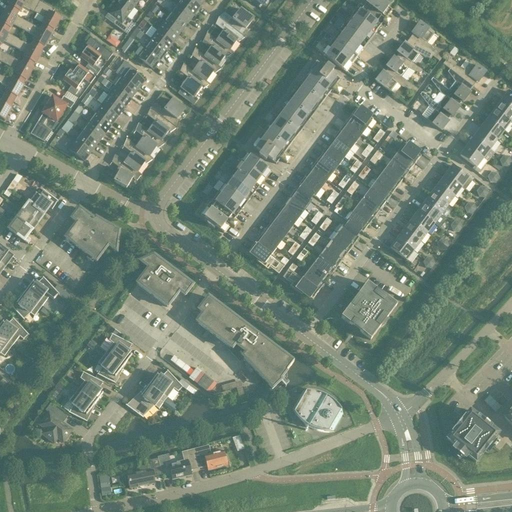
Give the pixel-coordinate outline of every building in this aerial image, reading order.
[(5,11),(16,17),(19,12),(22,7),(34,13),(40,3),(34,0),(11,0),(8,6),(9,6),(6,12),(5,11)] [(134,7),(124,0),(120,0),(110,15),(116,19),(112,24),(124,33),(132,22),(126,18),(134,7)] [(190,0),(180,0),(178,4),(194,17),(201,8),(190,0)] [(190,0),(201,8),(206,0),(190,0)] [(362,0),(356,9),(380,27),(383,23),(387,26),(390,22),(386,19),(392,11),(383,5),(385,2),(382,0),(362,0)] [(40,3),(34,13),(46,19),(42,25),(43,25),(40,30),(50,36),(51,36),(50,36),(53,30),(54,31),(60,19),(52,15),(54,11),(40,3)] [(194,17),(178,4),(171,13),(187,26),(194,17)] [(158,8),(155,6),(154,7),(150,12),(153,14),(154,14),(158,8)] [(356,9),(351,16),(374,34),(380,27),(356,9)] [(232,19),(228,25),(246,39),(246,38),(247,31),(246,30),(254,20),(253,19),(247,15),(241,10),(233,20),(232,19)] [(0,30),(6,34),(7,34),(9,29),(10,29),(12,25),(24,31),(28,24),(17,17),(16,17),(5,11),(0,20),(0,30)] [(171,13),(164,22),(181,35),(187,26),(171,13)] [(351,16),(345,24),(368,42),(374,34),(351,16)] [(164,22),(158,31),(174,44),(181,35),(164,22)] [(28,24),(24,31),(35,37),(33,41),(34,42),(31,47),(41,53),(41,52),(44,47),(44,48),(50,36),(40,30),(39,30),(28,24)] [(368,42),(345,24),(339,32),(363,50),(368,42)] [(432,57),(439,62),(441,60),(430,47),(427,44),(434,35),(419,24),(412,34),(413,35),(409,40),(432,57)] [(224,32),(217,41),(217,42),(234,55),(234,54),(230,51),(237,42),(238,43),(245,39),(246,39),(228,25),(223,31),(224,32)] [(207,33),(209,35),(215,28),(213,27),(212,26),(207,33)] [(130,38),(133,41),(140,32),(136,29),(130,38)] [(0,45),(1,46),(3,42),(15,48),(19,40),(7,34),(6,34),(0,30),(0,45)] [(158,31),(151,40),(167,53),(174,44),(158,31)] [(339,32),(333,39),(357,57),(363,50),(339,32)] [(115,38),(110,45),(117,50),(122,43),(115,38)] [(333,39),(327,47),(351,65),(357,57),(333,39)] [(19,40),(15,48),(26,54),(24,58),(25,59),(22,64),(21,64),(32,70),(31,69),(34,64),(35,64),(41,53),(31,47),(30,47),(19,40)] [(151,40),(144,49),(161,61),(167,53),(151,40)] [(212,48),(205,57),(222,70),(223,70),(218,67),(225,57),(226,58),(233,54),(234,55),(217,42),(217,41),(216,40),(211,47),(212,48)] [(432,57),(409,40),(406,44),(404,43),(397,53),(398,54),(412,64),(419,55),(430,60),(432,57)] [(88,47),(80,58),(88,64),(86,69),(97,76),(100,71),(94,66),(101,57),(107,62),(112,55),(96,43),(91,49),(88,47)] [(351,65),(327,47),(321,55),(345,73),(351,65)] [(161,61),(144,49),(137,58),(138,59),(144,63),(154,71),(161,61)] [(0,61),(5,65),(9,58),(10,57),(0,52),(0,61)] [(398,54),(395,59),(393,58),(386,67),(387,69),(388,68),(401,78),(408,70),(419,74),(422,71),(412,64),(398,54)] [(119,65),(122,58),(116,56),(113,62),(119,65)] [(201,63),(194,73),(193,73),(211,86),(206,82),(214,73),(215,74),(222,70),(222,71),(222,70),(205,57),(204,56),(199,62),(201,63)] [(9,58),(5,65),(17,71),(15,75),(12,81),(23,87),(22,86),(25,81),(26,81),(32,70),(21,64),(22,64),(21,64),(10,57),(9,58)] [(135,63),(141,67),(144,63),(138,59),(135,63)] [(111,62),(107,68),(114,73),(118,66),(111,62)] [(316,62),(310,70),(340,93),(342,90),(336,85),(340,80),(331,74),(333,71),(327,67),(325,69),(316,62)] [(450,70),(473,87),(476,82),(478,84),(485,74),(470,63),(463,72),(460,69),(445,63),(443,65),(449,70),(450,70)] [(70,70),(62,81),(71,87),(68,92),(74,96),(78,92),(76,91),(83,80),(90,85),(95,78),(78,66),(74,72),(70,70)] [(388,68),(387,69),(384,73),(382,72),(375,82),(390,93),(397,84),(400,86),(416,93),(418,90),(401,78),(388,68)] [(122,79),(138,91),(145,82),(135,75),(129,70),(122,79)] [(340,93),(310,70),(305,78),(328,96),(332,91),(338,95),(340,93)] [(450,70),(449,70),(447,73),(455,83),(448,91),(448,92),(462,102),(463,103),(470,93),(469,92),(473,87),(450,70)] [(193,73),(194,73),(192,72),(188,78),(189,79),(181,89),(182,90),(178,95),(194,107),(198,101),(194,98),(201,89),(202,89),(210,86),(211,86),(193,73)] [(0,74),(0,83),(8,88),(5,92),(6,92),(3,98),(13,103),(16,98),(17,98),(23,87),(12,81),(12,80),(0,74)] [(328,96),(305,78),(299,86),(322,103),(328,96)] [(138,91),(122,79),(115,88),(131,100),(138,91)] [(448,92),(448,91),(432,79),(430,81),(441,95),(444,97),(438,106),(437,106),(451,116),(452,117),(459,108),(458,107),(462,102),(448,92)] [(299,86),(293,93),(316,111),(322,103),(299,86)] [(131,100),(115,88),(108,97),(125,109),(131,100)] [(501,102),(511,109),(511,95),(508,92),(501,102)] [(316,111),(293,93),(287,101),(311,119),(316,111)] [(437,106),(438,106),(421,93),(420,96),(430,109),(433,112),(426,121),(441,132),(449,122),(447,121),(451,116),(437,106)] [(125,109),(108,97),(102,106),(118,118),(125,109)] [(0,118),(4,121),(11,109),(10,109),(13,103),(3,98),(0,103),(0,118)] [(53,99),(30,135),(44,143),(52,132),(43,126),(48,117),(56,122),(65,107),(70,110),(74,104),(63,98),(60,103),(53,99)] [(164,110),(159,116),(177,130),(177,129),(179,122),(178,121),(185,111),(172,101),(165,111),(164,110)] [(311,119),(287,101),(281,109),(305,126),(311,119)] [(511,120),(511,109),(501,102),(494,111),(510,123),(511,120)] [(118,118),(102,106),(95,114),(111,127),(118,118)] [(351,116),(367,128),(373,120),(357,108),(351,116)] [(281,109),(276,116),(299,134),(305,126),(281,109)] [(510,123),(494,111),(487,120),(503,132),(510,123)] [(111,127),(95,114),(88,123),(105,136),(111,127)] [(67,121),(71,124),(76,127),(77,126),(73,123),(77,118),(72,115),(67,121)] [(156,123),(149,132),(148,133),(166,146),(166,145),(161,142),(168,133),(170,134),(176,130),(177,130),(159,116),(154,122),(156,123)] [(299,134),(276,116),(270,124),(293,142),(299,134)] [(367,128),(351,116),(345,124),(361,136),(367,128)] [(503,132),(487,120),(481,129),(497,141),(503,132)] [(64,126),(63,127),(70,132),(74,127),(71,124),(67,121),(64,126)] [(105,136),(88,123),(82,132),(98,145),(105,136)] [(270,124),(264,132),(288,149),(293,142),(270,124)] [(361,136),(345,124),(339,132),(355,144),(361,136)] [(481,129),(474,138),(490,150),(497,141),(481,129)] [(380,130),(376,135),(381,139),(384,134),(380,130)] [(144,139),(137,148),(154,161),(150,158),(157,148),(159,150),(165,145),(165,146),(166,146),(148,133),(149,132),(147,131),(143,138),(144,139)] [(82,132),(75,141),(91,154),(98,145),(82,132)] [(288,149),(264,132),(258,139),(288,162),(290,159),(284,154),(288,149)] [(355,144),(339,132),(333,139),(349,151),(355,144)] [(381,139),(376,135),(373,140),(377,144),(381,139)] [(388,137),(384,142),(389,145),(393,141),(388,137)] [(474,138),(467,147),(483,159),(490,150),(474,138)] [(288,162),(258,139),(252,147),(261,154),(259,156),(266,161),(267,159),(276,165),(280,160),(286,164),(288,162)] [(349,151),(333,139),(328,147),(344,159),(349,151)] [(91,154),(75,141),(68,150),(84,163),(91,154)] [(389,145),(384,142),(381,147),(385,150),(389,145)] [(405,144),(399,152),(415,165),(421,157),(405,144)] [(364,151),(369,154),(373,149),(368,146),(364,151)] [(132,154),(125,164),(142,177),(138,173),(145,164),(147,165),(153,161),(154,162),(154,161),(137,148),(136,147),(131,153),(132,154)] [(344,159),(328,147),(322,155),(338,167),(344,159)] [(483,159),(467,147),(460,157),(473,167),(472,169),(478,174),(486,162),(483,159)] [(369,154),(364,151),(361,156),(366,159),(369,154)] [(377,152),(373,157),(377,161),(381,156),(377,152)] [(399,152),(393,160),(409,172),(415,165),(399,152)] [(247,154),(241,162),(264,180),(270,172),(247,154)] [(322,155),(316,162),(332,174),(338,167),(322,155)] [(503,156),(501,159),(510,165),(511,163),(509,157),(503,156)] [(377,161),(373,157),(369,162),(374,165),(377,161)] [(510,165),(501,159),(499,161),(502,167),(508,168),(510,165)] [(409,172),(393,160),(387,168),(403,180),(409,172)] [(353,166),(357,170),(361,165),(357,161),(353,166)] [(241,162),(235,170),(259,188),(264,180),(241,162)] [(332,174),(316,162),(310,170),(326,182),(332,174)] [(125,164),(124,163),(119,169),(118,171),(120,173),(114,183),(126,190),(132,179),(136,182),(140,176),(142,177),(125,164)] [(357,170),(353,166),(349,171),(354,174),(357,170)] [(361,172),(366,176),(370,171),(365,167),(361,172)] [(461,188),(465,191),(474,179),(468,175),(466,177),(452,167),(445,176),(461,188)] [(387,168),(381,175),(397,187),(403,180),(387,168)] [(259,188),(235,170),(229,178),(253,195),(259,188)] [(310,170),(305,178),(321,190),(326,182),(310,170)] [(366,176),(361,172),(358,177),(362,181),(366,176)] [(491,173),(487,177),(490,183),(496,184),(499,179),(497,173),(491,173)] [(397,187),(381,175),(376,183),(392,195),(397,187)] [(445,176),(438,185),(454,197),(461,188),(445,176)] [(341,182),(346,185),(350,180),(345,177),(341,182)] [(229,178),(223,185),(247,203),(253,195),(229,178)] [(321,190),(305,178),(298,186),(314,198),(321,190)] [(8,189),(12,192),(18,184),(13,181),(8,189)] [(346,185),(341,182),(338,186),(343,190),(346,185)] [(354,183),(350,188),(355,191),(358,186),(354,183)] [(376,183),(370,191),(386,203),(392,195),(376,183)] [(247,203),(223,185),(218,193),(241,211),(247,203)] [(454,197),(438,185),(432,194),(448,206),(454,197)] [(480,187),(476,192),(479,198),(485,198),(488,194),(486,188),(480,187)] [(355,191),(350,188),(346,192),(351,196),(355,191)] [(12,192),(8,189),(5,193),(4,195),(8,198),(12,192)] [(289,199),(305,211),(311,203),(295,191),(289,199)] [(386,203),(370,191),(364,198),(380,210),(386,203)] [(35,194),(28,204),(43,215),(48,209),(51,211),(57,202),(43,192),(39,197),(35,194)] [(330,197),(335,200),(338,195),(333,192),(330,197)] [(218,193),(212,201),(235,218),(241,211),(218,193)] [(448,206),(432,194),(425,203),(441,215),(448,206)] [(335,200),(330,197),(326,202),(331,205),(335,200)] [(342,198),(338,203),(343,207),(347,202),(342,198)] [(380,210),(364,198),(358,206),(374,218),(380,210)] [(305,211),(289,199),(283,206),(299,218),(305,211)] [(212,201),(206,208),(200,216),(208,223),(207,225),(213,230),(215,228),(224,234),(230,226),(234,229),(237,225),(233,222),(235,218),(212,201)] [(343,207),(338,203),(335,208),(339,212),(343,207)] [(425,203),(418,213),(434,225),(441,215),(425,203)] [(468,203),(466,206),(474,212),(476,210),(474,204),(468,203)] [(28,204),(22,212),(37,224),(43,215),(28,204)] [(283,206),(277,214),(293,226),(299,218),(283,206)] [(358,206),(352,214),(368,226),(374,218),(358,206)] [(474,212),(466,206),(464,208),(466,214),(473,215),(474,212)] [(77,223),(65,239),(99,264),(111,249),(119,256),(122,234),(97,219),(96,221),(79,209),(71,219),(77,223)] [(22,212),(16,220),(31,232),(37,224),(22,212)] [(314,217),(319,221),(323,216),(318,212),(314,217)] [(434,225),(418,213),(411,222),(427,234),(434,225)] [(293,226),(277,214),(272,222),(288,234),(293,226)] [(368,226),(352,214),(346,222),(362,234),(368,226)] [(319,221),(314,217),(310,222),(315,226),(319,221)] [(323,224),(327,228),(331,222),(326,219),(323,224)] [(16,220),(8,230),(23,242),(27,245),(29,242),(26,239),(31,232),(16,220)] [(454,221),(452,224),(461,230),(463,228),(460,222),(454,221)] [(288,234),(272,222),(266,229),(282,241),(288,234)] [(427,234),(411,222),(404,231),(420,243),(427,234)] [(327,228),(323,224),(319,229),(324,232),(327,228)] [(461,230),(452,224),(450,227),(453,232),(459,233),(461,230)] [(343,227),(337,235),(353,247),(359,239),(343,227)] [(303,233),(307,236),(311,231),(306,228),(303,233)] [(282,241),(266,229),(260,237),(276,249),(282,241)] [(404,231),(397,240),(413,252),(420,243),(404,231)] [(307,236),(303,233),(299,237),(304,241),(307,236)] [(315,234),(311,239),(316,243),(320,238),(315,234)] [(353,247),(337,235),(331,242),(347,254),(353,247)] [(276,249),(260,237),(254,245),(270,257),(270,256),(276,249)] [(316,243),(311,239),(308,244),(312,247),(316,243)] [(413,252),(397,240),(390,249),(406,261),(413,252)] [(438,242),(447,249),(449,246),(446,240),(440,240),(438,242)] [(331,242),(325,250),(341,262),(347,254),(331,242)] [(447,249),(438,242),(436,245),(439,250),(445,251),(447,249)] [(291,248),(296,252),(299,247),(295,243),(291,248)] [(270,257),(254,245),(248,252),(278,275),(284,267),(279,263),(280,263),(270,256),(270,257)] [(296,252),(291,248),(288,253),(292,257),(296,252)] [(0,264),(4,267),(11,258),(0,249),(0,264)] [(303,250),(300,255),(304,258),(308,253),(303,250)] [(341,262),(325,250),(319,258),(335,270),(341,262)] [(304,258),(300,255),(296,259),(301,263),(304,258)] [(284,258),(280,263),(279,263),(284,267),(289,261),(284,258)] [(319,258),(314,265),(330,277),(335,270),(319,258)] [(426,258),(424,260),(433,267),(435,264),(433,259),(426,258)] [(136,284),(168,308),(168,307),(179,293),(184,297),(191,288),(192,288),(155,259),(140,266),(147,271),(137,284),(136,284)] [(433,267),(424,260),(423,263),(425,268),(432,269),(433,267)] [(292,264),(288,270),(293,273),(297,268),(292,264)] [(314,265),(308,273),(324,285),(330,277),(314,265)] [(293,273),(288,270),(282,278),(312,301),(318,293),(302,281),(302,280),(293,273)] [(308,273),(302,280),(302,281),(318,293),(324,285),(308,273)] [(32,283),(24,293),(42,307),(49,297),(53,300),(58,295),(43,279),(36,285),(32,283)] [(351,306),(341,319),(351,327),(352,326),(360,332),(359,333),(370,341),(380,328),(379,327),(385,319),(386,320),(396,307),(385,299),(377,294),(377,293),(367,284),(356,298),(357,298),(351,306)] [(42,307),(24,293),(20,299),(19,298),(10,306),(23,320),(30,314),(34,317),(42,307)] [(196,322),(195,322),(232,350),(232,349),(233,347),(235,349),(231,354),(238,359),(240,355),(272,390),(280,382),(280,383),(281,382),(280,381),(293,363),(208,298),(198,311),(203,315),(197,322),(196,322)] [(49,313),(44,308),(40,312),(46,317),(49,313)] [(0,325),(0,337),(12,347),(19,337),(23,340),(28,335),(13,319),(6,326),(2,323),(0,325)] [(113,344),(106,354),(124,367),(132,356),(128,353),(132,345),(118,338),(120,334),(115,331),(112,335),(109,341),(113,344)] [(12,347),(0,337),(0,354),(4,357),(9,351),(12,347)] [(97,348),(94,351),(101,357),(104,353),(97,348)] [(124,367),(106,354),(98,364),(102,367),(98,376),(115,384),(120,374),(119,373),(124,367)] [(157,375),(149,386),(167,399),(174,390),(178,392),(183,388),(168,372),(161,378),(157,375)] [(77,392),(95,405),(103,395),(99,392),(103,383),(83,373),(80,379),(84,382),(77,392)] [(225,384),(227,394),(243,391),(241,381),(225,384)] [(167,399),(149,386),(145,392),(144,391),(127,407),(143,419),(155,407),(159,410),(164,403),(168,405),(170,402),(167,399)] [(54,402),(60,393),(61,392),(55,388),(54,389),(48,398),(54,402)] [(95,405),(77,392),(72,389),(70,391),(75,395),(69,402),(73,405),(69,414),(86,423),(92,412),(90,411),(95,405)] [(294,412),(292,408),(291,408),(294,414),(298,419),(303,424),(309,428),(317,431),(325,433),(334,433),(334,432),(331,432),(342,414),(343,417),(344,416),(342,412),(338,407),(335,404),(330,399),(325,396),(319,394),(314,392),(309,391),(306,391),(302,391),(301,391),(301,392),(305,392),(294,412)] [(49,414),(39,426),(45,430),(41,435),(54,445),(58,440),(63,444),(73,431),(63,424),(68,417),(51,404),(46,411),(49,414)] [(470,411),(447,440),(455,447),(454,448),(455,452),(462,458),(466,457),(467,456),(475,463),(499,434),(470,411)] [(193,450),(198,470),(207,467),(208,471),(227,466),(226,463),(227,462),(226,455),(224,455),(223,452),(210,455),(208,446),(193,450)] [(198,470),(193,450),(181,453),(183,462),(169,465),(172,480),(191,476),(190,472),(198,470)] [(158,459),(149,461),(150,465),(152,471),(154,470),(160,469),(158,459)] [(138,474),(128,476),(130,489),(155,484),(152,471),(150,465),(136,468),(138,474)] [(110,488),(101,489),(102,497),(111,495),(110,488)]
